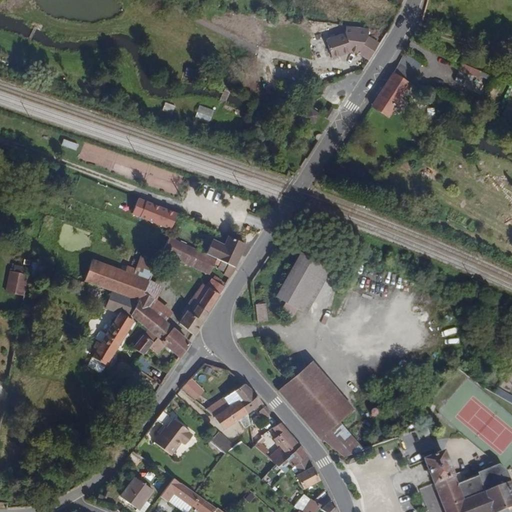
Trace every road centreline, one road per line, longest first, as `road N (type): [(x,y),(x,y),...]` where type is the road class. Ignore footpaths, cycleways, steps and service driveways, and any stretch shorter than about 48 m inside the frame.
road 1 (secondary): [(221,331),(227,300),(414,0)]
road 2 (track): [(0,138),(178,204),(274,228)]
road 3 (residential): [(221,331),(191,356),(124,459),(68,497)]
road 4 (secondary): [(347,511),(324,461),(221,331)]
